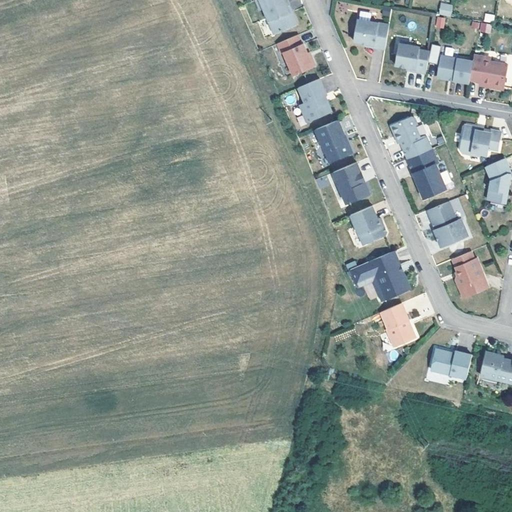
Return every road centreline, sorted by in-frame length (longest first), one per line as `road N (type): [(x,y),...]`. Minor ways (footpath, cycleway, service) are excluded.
road 1 (residential): [(348,84),(447,318),(504,331)]
road 2 (residential): [(511,112),(348,84)]
